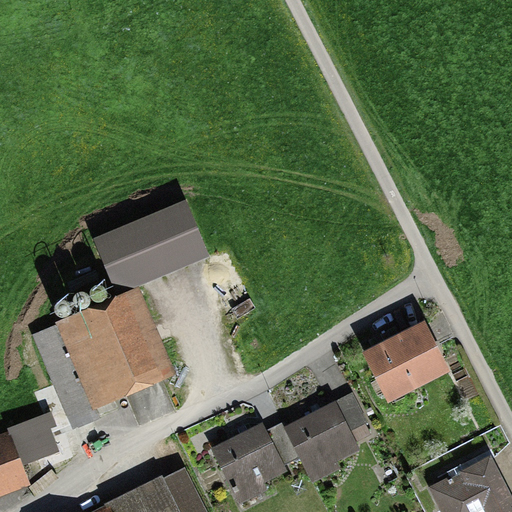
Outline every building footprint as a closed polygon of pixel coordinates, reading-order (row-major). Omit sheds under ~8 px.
[(186,201),(93,239),(116,294),(209,256),(186,201)] [(127,297),(36,335),(70,415),(161,376),(127,297)] [(422,328),(368,355),(386,390),(411,377),(414,382),(443,368),(422,328)] [(308,420),(287,431),(300,457),(307,471),(357,446),(350,431),(368,422),(355,395),(335,405),(336,406),(323,412),(323,411),(307,419),(308,420)] [(0,484),(25,475),(21,465),(59,451),(49,427),(56,425),(51,412),(12,426),(9,431),(0,434),(0,484)] [(235,441),(214,452),(234,492),(284,467),(283,465),(300,457),(287,431),(284,425),(267,434),(264,427),(250,434),(249,432),(234,440),(235,441)] [(511,511),(511,501),(490,459),(432,488),(443,511),(511,511)] [(202,511),(182,471),(100,511),(202,511)]
